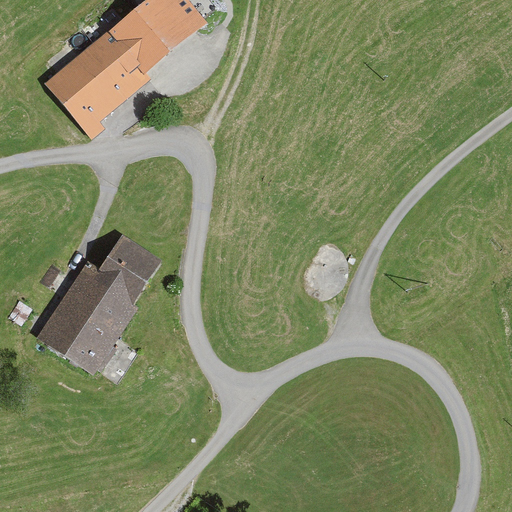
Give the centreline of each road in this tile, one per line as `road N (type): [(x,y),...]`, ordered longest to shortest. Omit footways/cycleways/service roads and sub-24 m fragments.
road 1 (unclassified): [(464,511),(475,485),(465,418),(435,374),(395,353),(347,349),(255,395),(223,446),(156,511)]
road 2 (track): [(209,171),(220,110),(246,65),(257,0)]
